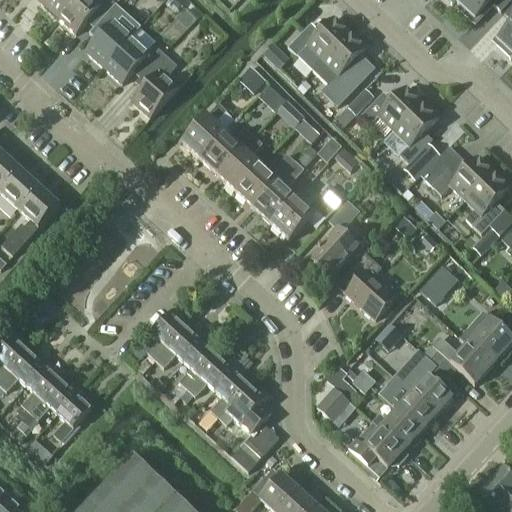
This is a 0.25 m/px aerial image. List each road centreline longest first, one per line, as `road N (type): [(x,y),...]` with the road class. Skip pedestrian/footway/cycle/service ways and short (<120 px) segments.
road 1 (residential): [(380,511),(297,433),(293,357),(270,307),(106,160),(71,142),(0,62)]
road 2 (residential): [(511,118),(471,79),(429,70),(357,0)]
road 3 (unclassified): [(427,511),(511,418)]
